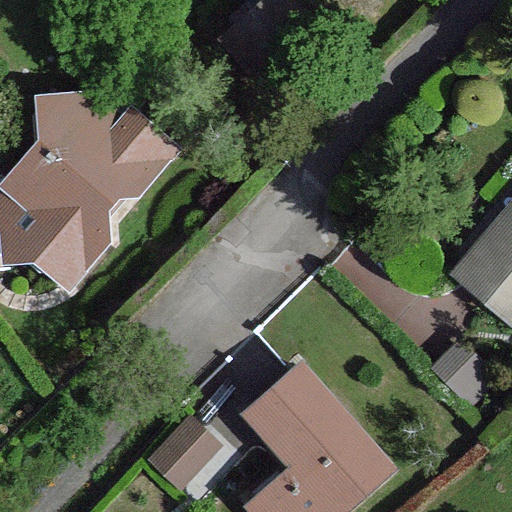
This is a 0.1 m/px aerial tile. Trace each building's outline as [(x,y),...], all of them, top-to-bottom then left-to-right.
[(328,39),(297,0),(271,0),(239,26),(280,77),(328,39)] [(14,253),(41,251),(72,278),(108,236),(101,211),(120,188),(140,187),(175,147),(138,115),(128,125),(95,97),(48,100),(51,140),(15,182),(35,199),(12,226),(14,253)] [(511,311),(511,205),(457,270),(511,311)] [(451,355),(441,365),(473,394),(494,372),(463,342),(451,355)] [(340,511),(397,461),(302,363),(258,410),(319,474),(278,511),(340,511)] [(195,427),(167,458),(189,479),(217,448),(195,427)]
